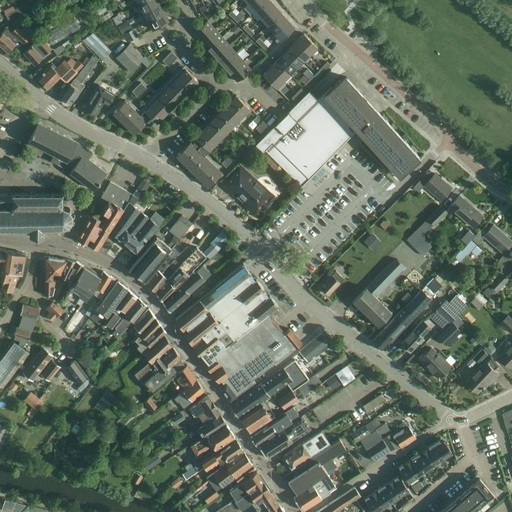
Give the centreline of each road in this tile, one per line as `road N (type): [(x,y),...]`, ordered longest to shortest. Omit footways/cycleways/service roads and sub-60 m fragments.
road 1 (residential): [(450,420),(299,294),(225,215),(146,160)]
road 2 (tertiary): [(511,194),(457,152),(436,121),(302,0)]
road 3 (residential): [(309,511),(450,420)]
road 4 (residential): [(146,160),(71,123),(31,91)]
